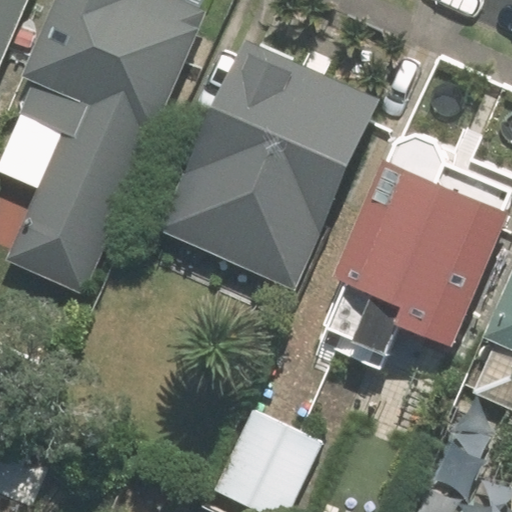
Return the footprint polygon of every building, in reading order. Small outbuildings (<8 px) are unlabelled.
[(0,0),(0,67),(28,0),(0,0)] [(4,263),(81,297),(205,17),(166,0),(58,0),(19,90),(31,95),(19,122),(59,140),(4,263)] [(372,105),(238,46),(155,234),(290,293),(372,105)] [(377,168),(327,290),(389,316),(384,329),(451,357),(507,222),(377,168)] [(511,262),(480,343),(511,355),(511,262)] [(511,364),(484,354),(466,398),(511,416),(511,364)] [(250,511),(290,511),(320,450),(249,416),(212,493),(250,511)]
